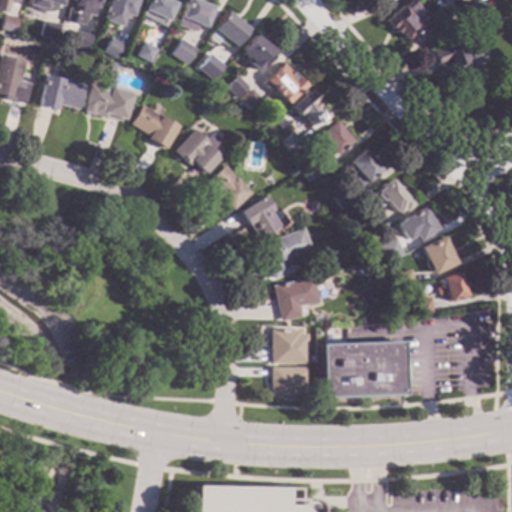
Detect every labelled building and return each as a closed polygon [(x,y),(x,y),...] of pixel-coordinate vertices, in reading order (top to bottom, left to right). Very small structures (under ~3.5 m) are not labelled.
[(57,0),(55,12),(45,9),(47,3),(43,2),(41,12),(30,9),(31,6),(23,5),(24,0),(57,0)] [(94,0),(90,17),(81,15),(78,26),(63,22),(66,9),(74,11),(75,6),(71,5),(71,0),(94,0)] [(133,0),(128,16),(120,14),(116,26),(98,20),(105,0),(133,0)] [(162,0),(171,4),(161,26),(138,14),(144,0),(162,0)] [(192,0),(208,6),(201,27),(179,20),(186,0),(192,0)] [(419,10),(411,17),(419,25),(413,31),(417,36),(407,45),(396,31),(394,33),(391,29),(389,30),(384,24),(411,1),(419,10)] [(243,27),(229,45),(211,30),(225,13),(243,27)] [(0,16),(13,19),(10,32),(0,29),(0,16)] [(441,29),(429,38),(420,27),(431,18),(441,29)] [(39,20),(57,24),(53,39),(35,35),(39,20)] [(87,37),(83,51),(69,48),(73,33),(87,37)] [(466,45),(472,42),(479,62),(468,66),(469,69),(460,72),(459,68),(452,71),(450,65),(438,69),(432,52),(443,48),(441,43),(462,35),(466,45)] [(271,52),(255,71),(245,62),(247,59),(239,52),(252,36),(271,52)] [(107,37),(119,44),(111,58),(99,51),(107,37)] [(176,40),(192,50),(182,66),(165,55),(176,40)] [(154,49),(147,63),(133,56),(140,42),(154,49)] [(0,57),(21,63),(17,81),(27,84),(21,105),(0,99),(1,96),(0,95),(0,57)] [(216,68),(206,81),(195,71),(205,59),(216,68)] [(286,68),(283,71),(286,74),(290,72),(302,85),(282,103),(262,80),(281,63),(286,68)] [(111,68),(108,80),(103,79),(106,67),(111,68)] [(79,84),(73,109),(54,104),(52,109),(34,104),(42,74),(79,84)] [(242,86),(232,97),(222,88),(232,77),(242,86)] [(107,84),(106,89),(129,95),(122,120),(103,115),(102,119),(81,113),(88,86),(99,89),(100,83),(107,84)] [(256,99),(246,109),(237,100),(246,90),(256,99)] [(315,99),(313,101),(316,104),(313,106),(319,112),(306,124),(300,118),(298,120),(294,116),(292,117),(286,110),(307,91),(315,99)] [(174,124),(161,148),(143,139),(145,136),(127,126),(138,105),(174,124)] [(348,141),(333,155),(325,146),(322,149),(312,138),(330,121),(348,141)] [(202,140),(209,134),(217,143),(209,151),(217,158),(201,174),(190,163),(187,166),(172,150),(192,130),(202,140)] [(296,142),(285,153),(276,143),(288,133),(296,142)] [(378,169),(359,188),(351,179),(354,176),(344,166),(360,150),(378,169)] [(326,168),(313,179),(304,168),(316,157),(326,168)] [(246,195),(228,209),(205,180),(222,166),(246,195)] [(310,179),(305,183),(300,177),(305,173),(310,179)] [(409,205),(402,211),(397,205),(391,210),(383,201),(373,210),(365,200),(386,180),(409,205)] [(350,202),(337,211),(328,198),(341,189),(350,202)] [(270,209),(266,212),(277,228),(257,242),(246,225),(245,226),(237,214),(262,197),(270,209)] [(425,213),(429,211),(434,219),(430,221),(434,227),(416,239),(413,233),(403,239),(394,224),(421,207),(425,213)] [(308,249),(290,256),(293,264),(286,267),(288,272),(270,279),(262,258),(266,256),(261,244),(300,228),(308,249)] [(451,263),(430,273),(418,249),(439,239),(451,263)] [(401,254),(388,261),(381,248),(394,241),(401,254)] [(411,285),(396,289),(393,274),(407,271),(411,285)] [(458,279),(460,279),(463,286),(460,286),(463,294),(446,301),(443,292),(435,295),(433,289),(437,287),(435,280),(455,273),(458,279)] [(316,301),(294,306),(297,316),(278,321),(269,287),(310,277),(316,301)] [(428,312),(414,313),(413,300),(426,298),(428,312)] [(295,336),(303,335),(304,362),(268,363),(267,331),(295,330),(295,336)] [(398,366),(406,365),(407,379),(399,379),(399,394),(317,397),(315,345),(325,345),(397,342),(398,366)] [(303,393),(268,395),(267,369),(301,367),(303,393)] [(293,499),(305,500),(310,502),(315,509),(315,511),(187,511),(188,487),(293,488),(293,499)]
